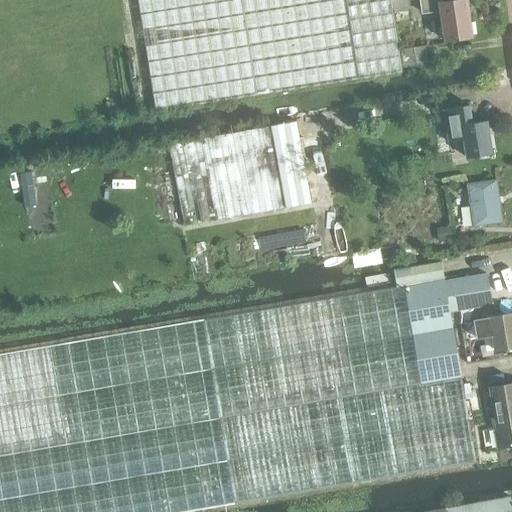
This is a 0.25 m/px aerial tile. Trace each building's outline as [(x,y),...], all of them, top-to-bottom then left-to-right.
[(134,0),(152,111),(402,72),(402,68),(399,49),(393,13),(409,9),(407,0),(134,0)] [(447,39),(474,34),(468,0),(455,0),(442,2),(441,0),(419,0),(422,12),(425,12),(442,9),(447,39)] [(425,45),(399,49),(402,68),(428,65),(425,45)] [(463,138),(466,158),(493,153),(487,118),(471,121),(468,103),(442,108),(448,141),(463,138)] [(168,145),(184,226),(310,203),(295,122),(168,145)] [(502,222),(496,180),(466,185),(472,226),(502,222)] [(454,225),(437,228),(439,241),(456,239),(454,225)] [(202,320),(0,354),(0,511),(184,511),(235,504),(476,463),(468,421),(461,377),(450,312),(444,278),(441,261),(394,269),(396,286),(202,320)] [(487,274),(445,281),(450,312),(492,305),(487,274)] [(494,347),(511,344),(511,309),(490,313),(490,318),(475,320),(477,334),(492,332),(494,347)] [(511,384),(489,389),(496,428),(492,429),(496,448),(511,445),(511,384)] [(511,511),(511,503),(510,495),(481,500),(482,511),(511,511)] [(482,511),(481,500),(416,511),(482,511)]
